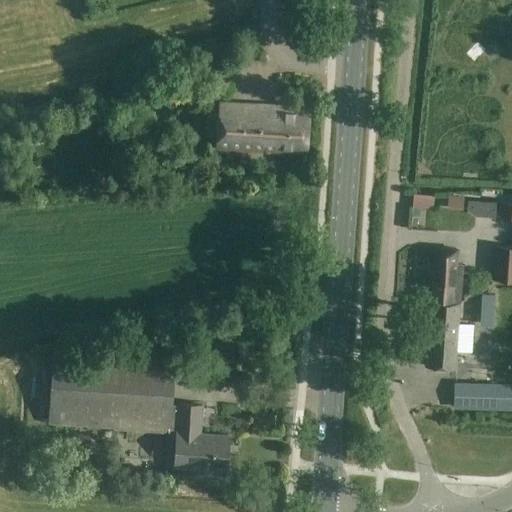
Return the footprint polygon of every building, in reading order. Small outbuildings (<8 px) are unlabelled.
[(270,149),(308,152),(311,108),(219,103),(219,113),(211,113),(206,116),(205,132),(209,137),(217,137),(216,149),(270,153),(270,149)] [(433,208),(434,194),(414,193),(411,227),(417,228),(419,207),(433,208)] [(451,205),(464,206),(465,197),(451,196),(451,205)] [(496,201),(468,199),(468,208),(475,214),(495,215),(496,201)] [(511,202),(499,202),(498,216),(511,216),(511,202)] [(511,245),(496,245),(494,280),(511,280),(511,245)] [(437,248),(433,299),(460,301),(462,264),(456,263),(457,249),(437,248)] [(455,368),(460,301),(433,299),(431,332),(425,331),(422,366),(455,368)] [(474,346),(475,319),(459,318),(458,346),(474,346)] [(180,405),(171,404),(174,370),(171,369),(173,351),(102,346),(101,364),(53,360),(49,423),(177,432),(175,466),(228,470),(230,435),(197,433),(197,422),(202,423),(203,404),(180,403),(180,405)] [(478,384),(477,408),(496,408),(497,385),(478,384)]
